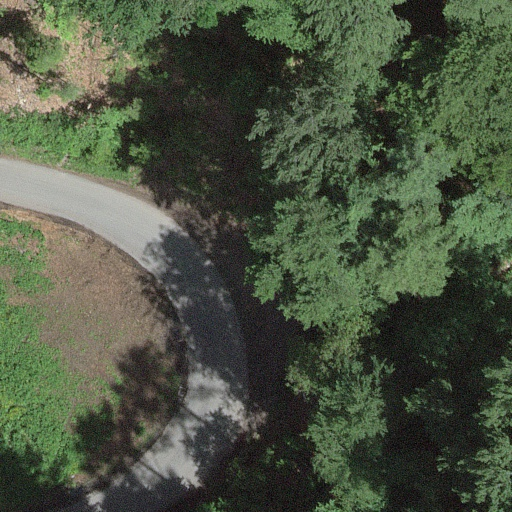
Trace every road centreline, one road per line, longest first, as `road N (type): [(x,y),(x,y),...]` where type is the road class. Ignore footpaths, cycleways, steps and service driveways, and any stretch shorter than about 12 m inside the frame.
road 1 (unclassified): [(212,323),(182,268),(152,236),(100,208),(0,180)]
road 2 (residential): [(103,511),(163,478),(192,443),(212,393),(212,323)]
